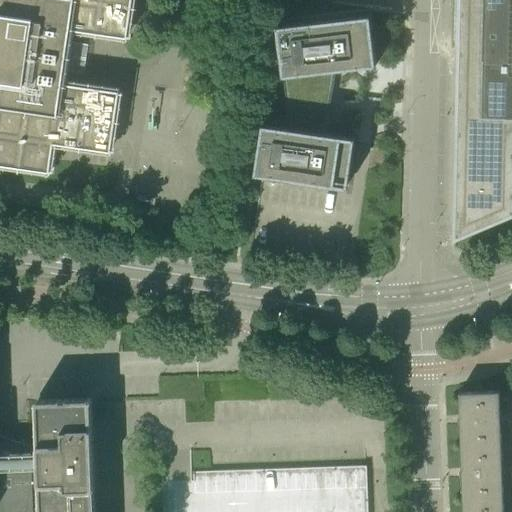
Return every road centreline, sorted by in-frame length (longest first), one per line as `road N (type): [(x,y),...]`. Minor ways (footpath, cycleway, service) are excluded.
road 1 (residential): [(420,301),(426,0)]
road 2 (tertiary): [(29,265),(288,303)]
road 3 (residential): [(427,511),(420,323)]
road 4 (tertiary): [(288,303),(333,318),(420,323)]
road 5 (tertiary): [(420,301),(288,303)]
